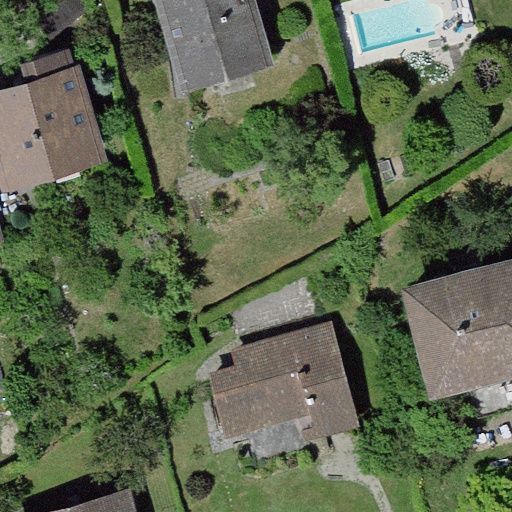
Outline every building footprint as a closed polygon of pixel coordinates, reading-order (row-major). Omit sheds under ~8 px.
[(36,60),(84,15),(70,0),(48,0),(12,35),(36,60)] [(135,0),(157,86),(248,64),(231,0),(135,0)] [(0,86),(0,191),(91,162),(60,68),(0,86)] [(511,259),(379,290),(406,402),(511,376),(511,259)] [(319,327),(229,349),(232,363),(187,374),(204,444),(293,422),(299,445),(345,434),(319,327)] [(45,511),(127,511),(123,494),(45,511)]
